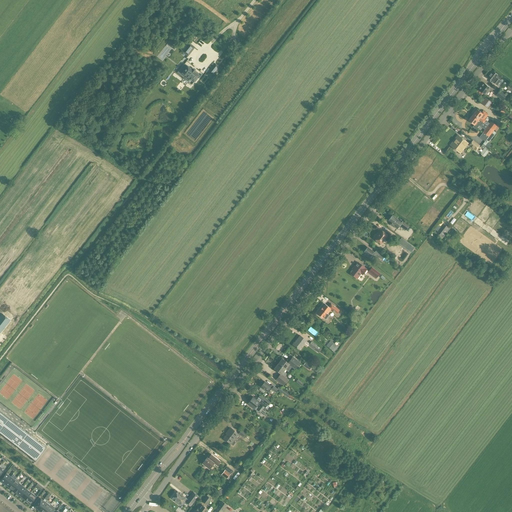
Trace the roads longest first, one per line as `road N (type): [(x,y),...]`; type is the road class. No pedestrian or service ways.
road 1 (primary): [(140,494),(511,15)]
road 2 (residential): [(150,502),(379,199)]
road 3 (unclassified): [(379,199),(511,30)]
